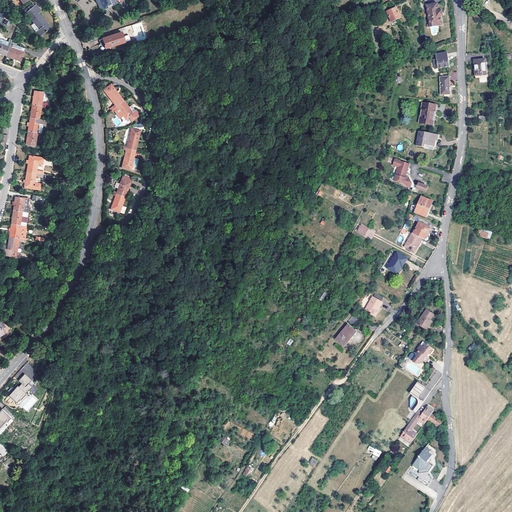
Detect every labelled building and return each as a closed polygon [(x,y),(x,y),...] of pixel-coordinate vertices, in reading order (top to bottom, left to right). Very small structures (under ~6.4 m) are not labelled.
[(99,0),(104,10),(117,3),(115,0),(99,0)] [(42,12),(37,6),(36,7),(33,4),(24,11),(35,24),(33,26),(41,36),(51,28),(40,15),(42,12)] [(437,4),(427,6),(430,24),(440,23),(439,16),(442,15),(442,10),(438,11),(437,4)] [(388,12),(392,22),(394,22),(397,20),(401,19),(397,8),(388,12)] [(141,22),(131,25),(137,41),(147,38),(141,22)] [(125,43),(122,33),(103,40),(106,50),(125,43)] [(11,44),(12,41),(10,40),(8,43),(0,40),(0,54),(6,56),(11,44)] [(11,44),(6,56),(21,62),(26,50),(11,44)] [(435,67),(444,66),(449,65),(448,60),(448,59),(447,52),(436,54),(437,58),(435,58),(435,61),(434,61),(435,67)] [(487,74),(485,60),(474,61),(474,66),(475,75),(487,74)] [(74,80),(75,80),(71,73),(65,78),(68,83),(74,80)] [(450,76),(439,76),(440,94),(451,94),(450,76)] [(112,108),(113,110),(114,109),(124,101),(115,89),(107,94),(115,105),(112,108)] [(45,105),(42,105),(44,93),(34,91),(32,105),(42,107),(45,107),(49,108),(50,104),(45,103),(45,105)] [(133,113),(124,101),(114,109),(120,118),(123,116),(126,120),(129,118),(132,122),(140,115),(136,110),(133,113)] [(437,105),(424,103),(421,123),(434,125),(437,105)] [(42,107),(32,105),(31,111),(30,119),(39,120),(41,109),(42,107)] [(42,134),(43,126),(45,127),(46,121),(39,120),(30,119),(28,132),(37,133),(41,134),(42,134)] [(127,149),(136,151),(141,132),(132,129),(127,147),(122,146),(122,148),(124,148),(127,149)] [(26,145),(35,147),(37,135),(37,133),(28,132),(26,145)] [(438,135),(420,132),(418,147),(425,148),(426,146),(434,147),(435,141),(437,142),(438,135)] [(127,149),(127,151),(122,168),(136,171),(139,159),(135,158),(136,151),(127,149)] [(44,173),(37,171),(38,165),(52,167),(53,160),(29,156),(28,161),(27,161),(26,164),(28,165),(27,172),(44,175),(44,173)] [(411,164),(396,159),(394,165),(400,167),(395,181),(404,184),(404,185),(412,188),(413,184),(410,178),(411,175),(408,174),(411,164)] [(41,184),(38,184),(35,183),(36,178),(38,178),(43,179),(44,175),(27,172),(26,180),(24,180),(23,183),(25,183),(25,188),(40,191),(41,184)] [(314,175),(311,181),(316,183),(319,178),(316,176),(314,175)] [(117,195),(126,198),(129,187),(131,183),(122,180),(117,193),(117,195)] [(418,186),(415,185),(413,188),(413,190),(416,192),(418,189),(426,192),(428,187),(420,184),(418,186)] [(341,193),(339,197),(351,204),(354,200),(341,193)] [(117,195),(116,197),(109,216),(118,219),(126,198),(117,195)] [(28,208),(29,199),(15,197),(15,202),(13,202),(12,205),(14,206),(14,211),(28,213),(30,213),(31,208),(28,208)] [(434,202),(423,198),(417,213),(427,217),(434,202)] [(28,213),(14,211),(12,224),(21,226),(22,222),(26,222),(28,213)] [(423,239),(425,240),(433,226),(423,221),(415,234),(423,239)] [(21,226),(12,224),(10,238),(23,240),(26,240),(28,227),(26,226),(21,226)] [(370,229),(363,225),(359,232),(366,236),(370,229)] [(487,239),(488,234),(479,231),(477,235),(487,239)] [(415,234),(414,233),(406,247),(415,253),(423,239),(415,234)] [(295,241),(286,235),(283,240),(292,246),(295,241)] [(23,240),(10,238),(8,250),(6,250),(5,254),(7,256),(21,258),(23,240)] [(408,259),(398,253),(388,268),(397,273),(401,266),(403,267),(408,259)] [(318,303),(321,305),(332,290),(327,287),(319,299),(320,300),(318,303)] [(382,303),(372,298),(365,312),(371,315),(371,316),(376,318),(378,314),(376,313),(377,311),(377,312),(382,303)] [(435,317),(427,311),(417,325),(427,332),(431,327),(429,325),(430,323),(435,317)] [(353,317),(349,322),(353,326),(357,320),(353,317)] [(356,332),(348,326),(336,341),(344,348),(356,332)] [(477,347),(474,343),(468,347),(471,352),(477,347)] [(430,360),(429,359),(428,358),(430,355),(431,356),(434,352),(430,350),(426,347),(425,349),(422,347),(418,352),(420,353),(417,357),(418,358),(424,363),(427,364),(430,360)] [(32,379),(26,373),(19,379),(22,382),(19,386),(18,385),(9,394),(19,403),(28,394),(26,392),(32,385),(29,382),(32,379)] [(423,386),(418,383),(411,393),(414,395),(411,398),(411,399),(411,409),(416,413),(422,406),(431,392),(423,386)] [(419,420),(420,421),(425,425),(428,420),(432,414),(434,412),(431,410),(432,409),(429,407),(424,414),(419,420)] [(0,425),(5,420),(6,421),(10,417),(1,409),(0,409),(0,425)] [(420,411),(408,428),(413,431),(420,421),(419,420),(424,414),(423,413),(420,411)] [(443,422),(432,414),(428,420),(437,427),(437,428),(438,429),(443,422)] [(408,437),(406,440),(412,444),(418,435),(413,431),(408,428),(403,434),(408,437)] [(224,437),(221,443),(226,446),(230,440),(224,437)] [(431,451),(427,448),(414,466),(419,470),(420,477),(418,480),(427,485),(432,478),(429,473),(433,466),(429,464),(428,463),(432,456),(429,454),(431,451)] [(319,464),(313,460),(310,464),(316,468),(319,464)] [(243,476),(246,478),(251,469),(248,467),(243,476)]
